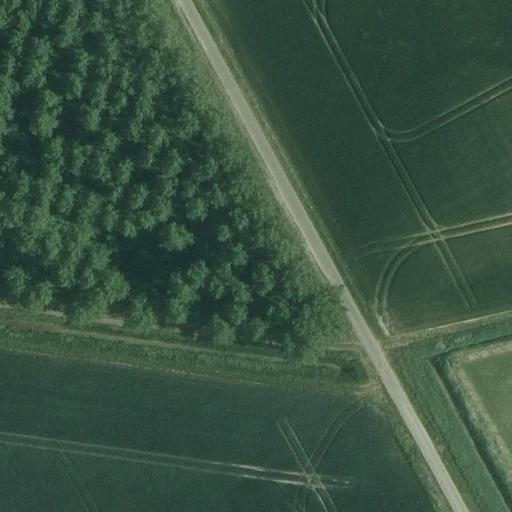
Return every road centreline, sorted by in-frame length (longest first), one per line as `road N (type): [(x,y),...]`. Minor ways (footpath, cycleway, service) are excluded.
road 1 (unclassified): [(465,511),(183,0)]
road 2 (track): [(377,358),(0,310)]
